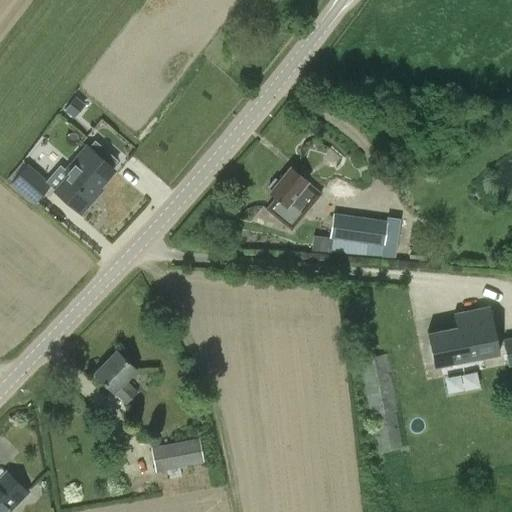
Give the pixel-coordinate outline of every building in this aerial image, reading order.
[(64,106),(72,112),(82,99),(74,93),(64,106)] [(99,188),(114,170),(86,146),(64,171),(68,175),(55,190),(81,213),(101,190),(99,188)] [(23,160),(8,178),(12,182),(10,184),(35,205),(51,183),(27,163),(23,160)] [(291,230),(322,193),(290,167),(279,180),(275,177),(268,185),(271,190),(269,192),(275,197),(265,208),(291,230)] [(328,247),(317,245),(316,249),(395,257),(400,222),(333,212),(328,247)] [(455,325),(426,331),(433,366),(498,353),(498,351),(497,346),(489,305),(453,313),(455,325)] [(503,345),(504,350),(507,365),(511,363),(511,336),(502,339),(503,345)] [(126,403),(138,392),(126,381),(137,370),(116,350),(93,374),(114,393),(115,392),(126,403)] [(446,393),(480,388),(478,372),(444,376),(446,393)] [(407,443),(396,384),(362,391),(373,450),(407,443)] [(170,478),(181,475),(180,468),(204,463),(199,437),(150,446),(155,472),(168,470),(170,478)] [(0,511),(8,511),(28,492),(7,472),(0,479),(0,511)]
